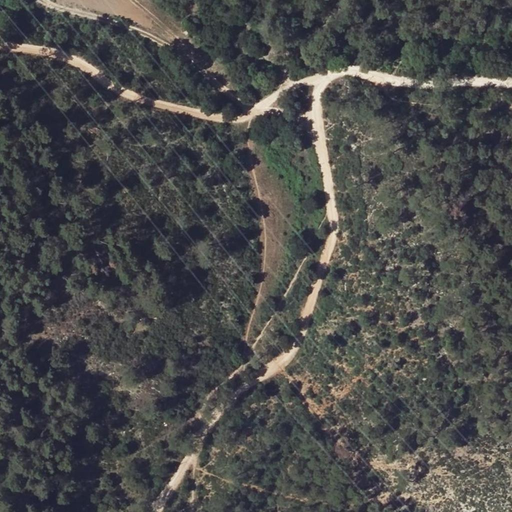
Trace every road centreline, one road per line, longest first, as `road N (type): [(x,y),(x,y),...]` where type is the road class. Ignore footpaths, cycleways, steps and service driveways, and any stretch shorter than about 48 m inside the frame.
road 1 (track): [(154,511),(220,409),(293,356),(332,241),(318,128),(327,80)]
road 2 (track): [(327,80),(298,84),(240,120),(112,88),(65,58),(0,44)]
road 3 (track): [(39,0),(153,37),(260,108)]
road 4 (track): [(511,83),(400,83),(352,72),(327,80)]
